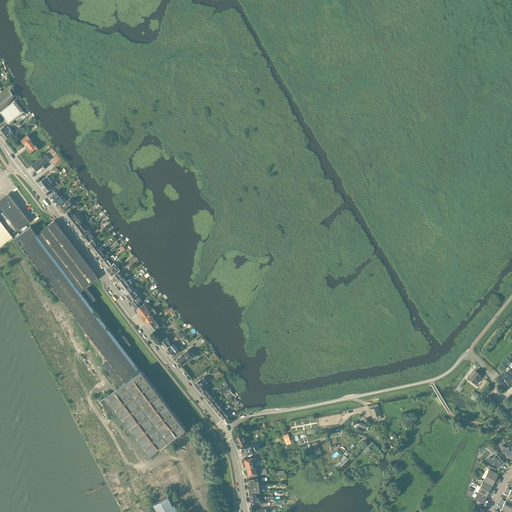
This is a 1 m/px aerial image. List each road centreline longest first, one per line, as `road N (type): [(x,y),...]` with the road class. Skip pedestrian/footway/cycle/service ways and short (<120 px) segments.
road 1 (tertiary): [(223,430),(0,143)]
road 2 (unclassified): [(248,416),(430,381),(468,354)]
